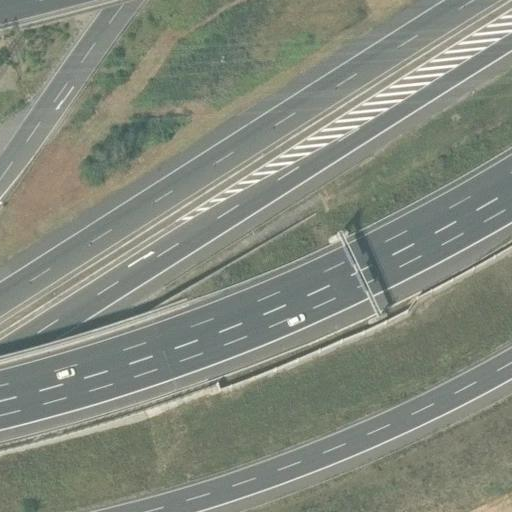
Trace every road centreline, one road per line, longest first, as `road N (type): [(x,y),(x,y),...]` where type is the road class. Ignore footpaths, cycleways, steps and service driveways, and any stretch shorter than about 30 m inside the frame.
road 1 (motorway): [(0,354),(511,42)]
road 2 (motorway): [(0,390),(157,344),(292,292),(511,174)]
road 3 (motorway): [(463,0),(0,300)]
road 4 (motorway): [(139,511),(316,455),(511,359)]
road 5 (motorway): [(129,0),(0,178)]
